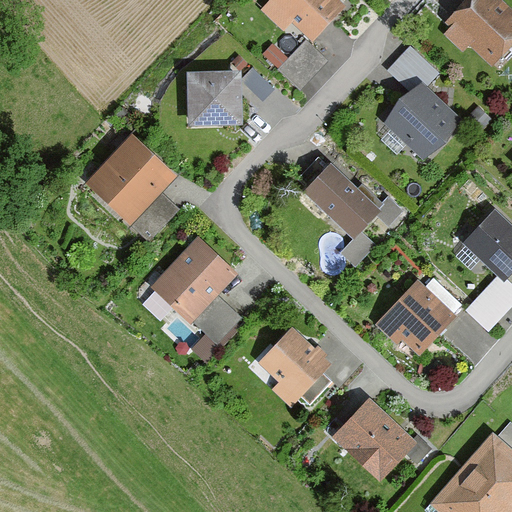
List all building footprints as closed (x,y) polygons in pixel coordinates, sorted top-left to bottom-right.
[(325,0),(273,0),(259,16),(284,39),(293,30),(312,48),(342,15),(325,0)] [(511,47),(511,19),(490,0),(469,0),(442,30),(447,35),(443,40),(463,58),(470,51),(491,70),(511,47)] [(238,77),(184,79),(186,131),(240,129),(238,77)] [(459,124),(416,89),(382,130),(425,165),(459,124)] [(84,188),(130,230),(174,181),(127,140),(84,188)] [(381,215),(330,167),(303,196),(353,244),(381,215)] [(511,274),(511,231),(490,214),(460,250),(502,286),(511,274)] [(152,292),(193,329),(237,280),(196,243),(152,292)] [(454,321),(413,285),(373,330),(397,351),(403,344),(420,359),(454,321)] [(272,396),(290,413),(331,369),(291,331),(257,368),(279,389),(272,396)] [(330,443),(379,487),(416,447),(366,403),(330,443)] [(428,508),(432,511),(511,511),(511,455),(490,437),(428,508)]
